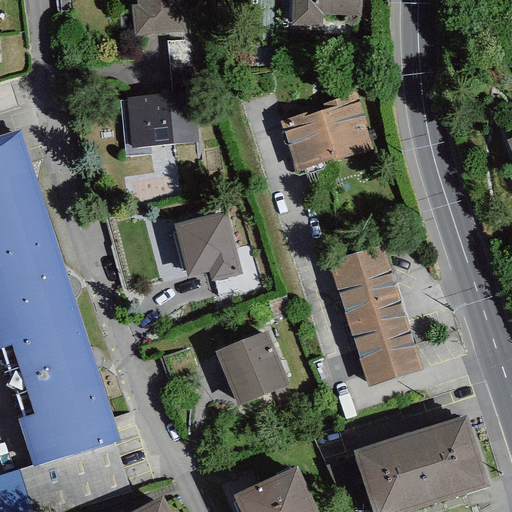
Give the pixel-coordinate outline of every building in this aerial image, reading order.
[(182,0),(140,0),(142,12),(132,12),(134,37),(185,33),(182,0)] [(368,0),(301,0),(301,29),(329,30),(329,18),(368,19),(368,0)] [(176,99),(132,103),(136,148),(204,142),(195,44),(171,46),(176,99)] [(337,116),(297,128),(311,172),(354,158),(356,164),(378,157),(362,102),(335,111),(337,116)] [(24,118),(0,125),(0,348),(36,459),(0,470),(0,511),(28,511),(125,481),(110,433),(126,428),(24,118)] [(232,223),(184,236),(197,285),(220,279),(222,287),(247,281),(232,223)] [(389,253),(338,269),(377,388),(428,372),(389,253)] [(271,338),(224,356),(248,416),(295,398),(271,338)] [(475,417),(362,451),(379,511),(417,511),(497,488),(475,417)] [(324,511),(303,465),(239,494),(246,511),(324,511)] [(180,511),(169,490),(127,511),(180,511)]
